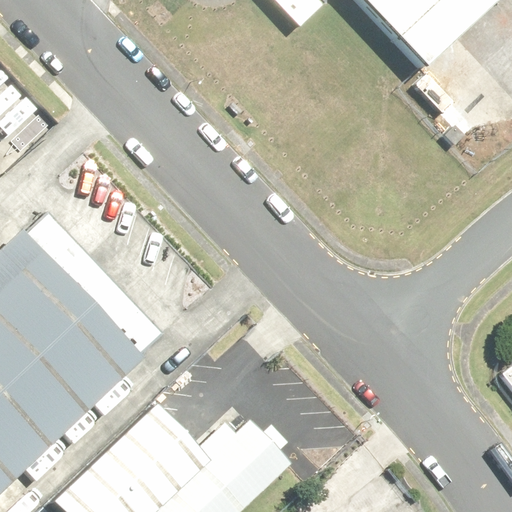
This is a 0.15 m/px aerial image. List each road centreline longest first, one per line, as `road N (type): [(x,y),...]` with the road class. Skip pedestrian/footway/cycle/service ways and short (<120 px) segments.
road 1 (residential): [(374,343),(39,0)]
road 2 (residential): [(501,511),(374,343)]
road 3 (residential): [(511,224),(374,343)]
